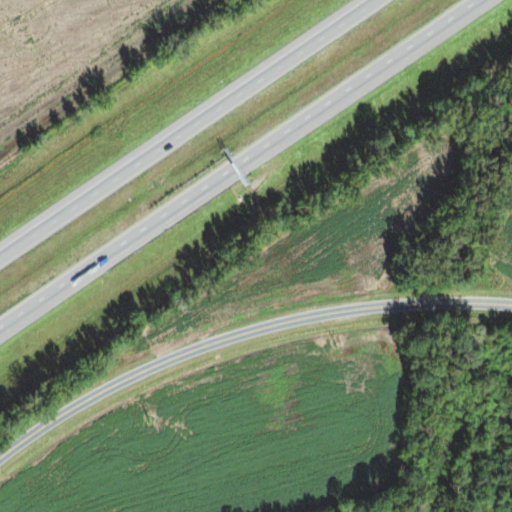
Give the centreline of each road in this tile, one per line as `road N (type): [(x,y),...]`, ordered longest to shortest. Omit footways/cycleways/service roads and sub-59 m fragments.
road 1 (motorway): [(0,339),(493,0)]
road 2 (residential): [(0,457),(122,381),(248,331),(380,306),(511,303)]
road 3 (motorway): [(385,0),(0,269)]
